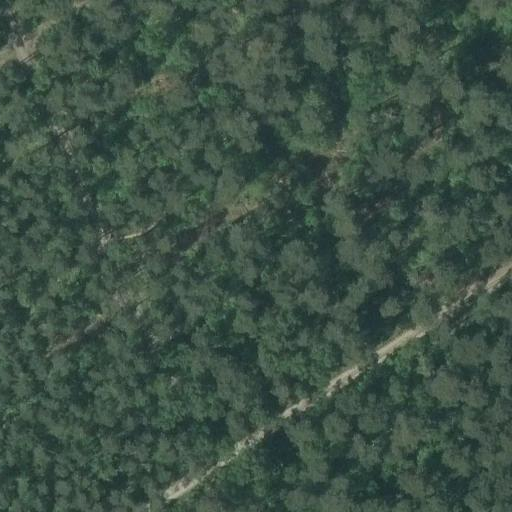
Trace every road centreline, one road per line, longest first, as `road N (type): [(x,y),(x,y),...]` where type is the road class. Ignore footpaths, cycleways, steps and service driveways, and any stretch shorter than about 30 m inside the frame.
road 1 (unknown): [(226,511),(0,18)]
road 2 (track): [(131,511),(511,258)]
